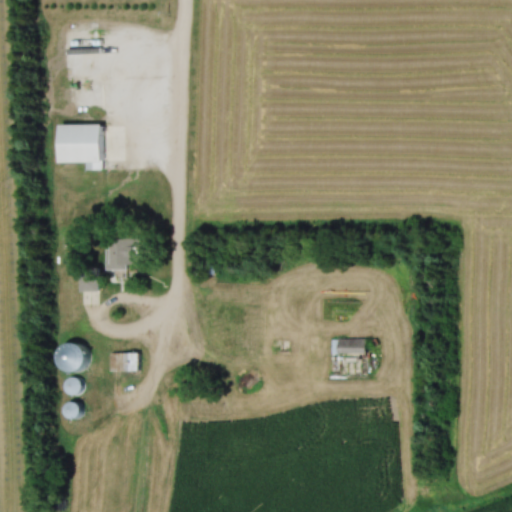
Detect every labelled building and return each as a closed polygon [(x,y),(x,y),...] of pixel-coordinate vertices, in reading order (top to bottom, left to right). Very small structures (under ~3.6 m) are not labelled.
[(109,127),(66,127),(66,165),(91,165),(91,170),(109,170),(109,127)] [(144,269),(144,238),(115,238),(115,249),(110,249),(110,269),(144,269)] [(100,270),(83,270),(83,291),(100,291),(100,270)] [(370,354),(370,340),(331,340),(331,354),(370,354)] [(86,375),(93,351),(75,345),(67,369),(86,375)] [(145,354),(113,354),(113,372),(145,372),(145,354)] [(86,394),(85,379),(72,380),(73,395),(86,394)] [(84,405),(73,405),(73,418),(84,418),(84,405)]
